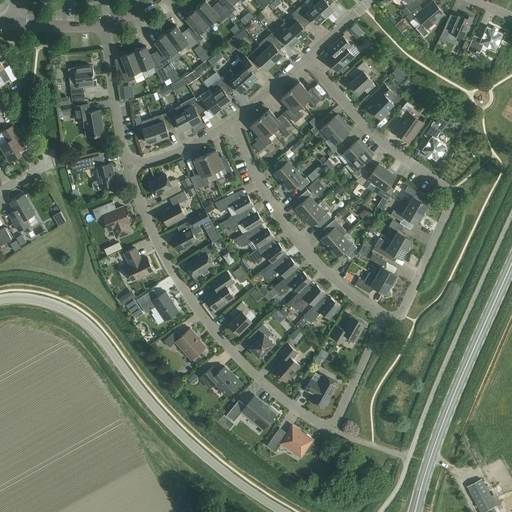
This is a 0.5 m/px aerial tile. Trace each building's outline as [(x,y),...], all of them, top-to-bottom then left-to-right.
[(195,9),(209,24),(215,18),(219,23),(227,16),(217,4),(213,9),(205,0),(195,9)] [(232,4),(235,0),(221,0),(222,0),(217,4),(227,16),(230,19),(235,14),(232,11),(236,8),(232,4)] [(312,0),(311,1),(314,5),(325,17),(333,9),(329,5),(333,1),(332,0),(312,0)] [(411,12),(413,10),(419,4),(415,0),(406,0),(408,2),(405,5),(411,12)] [(411,12),(406,16),(411,20),(416,16),(421,21),(414,26),(423,36),(429,31),(427,28),(444,13),(432,1),(417,14),(413,10),(411,12)] [(317,24),(325,17),(314,5),(309,9),(305,4),(302,8),(300,6),(296,9),(300,14),(308,23),(312,19),(317,24)] [(199,33),(209,24),(195,9),(185,18),(193,26),(188,31),(197,42),(203,38),(199,33)] [(268,21),(277,17),(274,9),(265,13),(268,21)] [(304,27),(308,23),(300,14),(296,9),(291,13),(294,16),(285,23),(289,27),(300,39),(308,32),(304,27)] [(457,17),(450,14),(440,36),(455,42),(458,35),(463,38),(467,30),(468,31),(470,26),(469,26),(473,17),(464,13),(463,16),(458,14),(457,17)] [(274,36),(283,46),(287,42),(291,47),(300,39),(289,27),(285,23),(284,22),(276,29),(279,33),(274,36)] [(188,49),(197,42),(188,31),(183,34),(176,25),(166,33),(177,50),(184,44),(188,49)] [(266,32),(261,25),(256,28),(261,36),(266,32)] [(503,33),(487,26),(481,38),(474,35),(467,49),(475,53),(476,50),(480,52),(483,44),(495,49),(503,33)] [(161,50),(156,54),(162,65),(163,67),(170,62),(170,61),(180,54),(177,50),(166,33),(155,41),(161,50)] [(262,48),(264,50),(275,62),(283,54),(279,50),(283,46),(274,36),(271,33),(258,44),(259,45),(262,48)] [(351,46),(342,36),(327,49),(331,54),(326,59),(337,71),(354,56),(347,49),(351,46)] [(306,40),(293,45),(296,51),(308,45),(306,40)] [(247,56),(258,68),(262,64),(266,69),(275,62),(264,50),(262,48),(259,45),(247,56)] [(155,68),(162,65),(156,54),(150,56),(146,46),(134,51),(141,69),(143,74),(155,69),(155,68)] [(141,69),(134,51),(114,59),(114,70),(120,68),(125,82),(143,75),(143,74),(141,69)] [(246,55),(233,66),(249,84),(258,77),(253,72),(258,68),(247,56),(246,55)] [(268,68),(272,74),(290,61),(287,56),(268,68)] [(0,75),(4,81),(11,77),(0,58),(0,75)] [(353,70),(358,75),(349,83),(350,84),(349,86),(352,89),(354,89),(358,93),(363,88),(368,93),(375,86),(371,81),(372,80),(366,74),(371,70),(363,61),(353,70)] [(72,102),(85,100),(83,86),(97,85),(96,78),(93,79),(92,75),(94,75),(93,65),(68,68),(72,102)] [(233,66),(221,77),(232,91),(237,87),(241,92),(249,84),(233,66)] [(227,95),(232,91),(221,77),(207,86),(209,88),(212,93),(222,107),(231,100),(227,95)] [(290,90),(303,104),(308,99),(313,105),(322,98),(312,87),(307,91),(299,82),(290,90)] [(366,101),(371,105),(369,107),(380,119),(387,112),(385,111),(393,103),(388,98),(393,92),(384,83),(366,101)] [(212,93),(209,88),(195,98),(197,101),(204,111),(209,108),(213,113),(222,107),(212,93)] [(303,104),(290,90),(281,98),(289,107),(285,111),(295,122),(303,115),(297,108),(303,104)] [(184,111),(191,125),(201,120),(198,114),(204,111),(197,101),(192,103),(194,106),(184,111)] [(220,123),(229,118),(226,113),(237,106),(234,101),(214,113),(220,123)] [(396,113),(402,117),(393,130),(409,142),(423,122),(409,112),(413,106),(407,101),(396,113)] [(83,118),(86,136),(88,136),(90,137),(94,137),(95,135),(104,133),(100,110),(90,111),(88,104),(73,106),(75,120),(83,118)] [(260,117),(272,131),(277,126),(286,136),(290,133),(285,128),(290,124),(281,114),(277,118),(269,109),(260,117)] [(181,130),(191,125),(184,111),(174,116),(173,113),(168,116),(173,127),(178,124),(181,130)] [(167,129),(173,127),(168,116),(166,112),(151,118),(158,139),(169,136),(167,129)] [(322,129),(328,136),(342,123),(344,121),(338,114),(335,116),(335,115),(325,124),(321,120),(310,129),(316,135),(322,129)] [(422,149),(436,160),(446,145),(435,138),(440,131),(441,132),(448,122),(439,116),(433,125),(432,124),(424,135),(429,139),(422,149)] [(267,135),(272,131),(260,117),(251,125),(259,134),(254,138),(263,148),(271,140),(267,135)] [(148,143),(158,139),(151,118),(135,123),(140,139),(146,137),(148,143)] [(330,148),(334,153),(343,144),(340,140),(349,131),(351,129),(344,121),(342,123),(328,136),(335,144),(330,148)] [(0,146),(9,161),(21,154),(19,150),(24,147),(12,126),(2,132),(8,141),(0,146)] [(347,149),(343,144),(334,153),(338,157),(343,152),(350,160),(364,148),(366,146),(359,139),(357,141),(357,140),(347,149)] [(364,148),(350,160),(345,165),(357,179),(366,169),(362,164),(371,156),(371,155),(373,154),(366,146),(364,148)] [(205,154),(216,179),(227,174),(226,173),(231,170),(226,158),(221,161),(216,150),(205,154)] [(294,152),(288,155),(291,161),(297,158),(294,152)] [(205,154),(194,159),(199,170),(193,173),(200,187),(210,183),(209,182),(216,179),(205,154)] [(281,182),(296,169),(288,160),(290,159),(286,154),(274,165),(278,169),(274,173),(276,175),(275,176),(281,182)] [(100,159),(99,155),(82,159),(83,162),(70,165),(72,173),(95,167),(98,179),(95,180),(93,183),(93,188),(97,190),(101,190),(103,186),(116,183),(111,163),(104,164),(103,158),(100,159)] [(329,170),(338,161),(335,158),(326,167),(329,170)] [(372,181),(376,184),(387,169),(379,163),(371,173),(366,169),(357,179),(356,180),(366,188),(372,181)] [(296,169),(281,182),(287,189),(288,189),(290,191),(296,185),(300,190),(310,181),(306,177),(304,178),(296,169)] [(396,175),(387,169),(376,184),(381,187),(377,193),(387,200),(394,189),(389,186),(396,175)] [(149,183),(156,195),(167,189),(170,196),(181,190),(175,179),(170,182),(166,175),(149,183)] [(326,185),(332,179),(328,175),(322,181),(326,185)] [(407,205),(424,215),(425,214),(427,207),(428,204),(415,196),(418,191),(407,185),(404,190),(413,195),(407,205)] [(302,217),(317,204),(309,195),(311,194),(307,189),(297,198),(301,202),(295,208),(297,210),(296,211),(302,217)] [(167,225),(185,216),(178,203),(188,198),(184,191),(169,198),(173,206),(161,212),(167,225)] [(244,210),(253,205),(247,194),(237,200),(233,193),(215,202),(220,211),(226,208),(231,217),(238,213),(244,210)] [(35,213),(34,213),(24,194),(10,202),(14,209),(8,213),(18,230),(29,224),(26,218),(35,213)] [(128,223),(130,222),(123,206),(116,209),(113,201),(92,209),(97,220),(104,217),(110,230),(114,228),(118,237),(132,232),(128,223)] [(317,204),(302,217),(309,224),(311,226),(315,222),(319,227),(331,216),(327,212),(325,213),(317,204)] [(424,215),(407,205),(402,214),(393,209),(390,215),(401,221),(404,216),(417,223),(419,220),(424,215)] [(255,227),(263,221),(257,211),(247,216),(244,210),(238,213),(231,217),(218,224),(222,230),(228,226),(230,229),(243,222),(248,230),(248,231),(254,227),(255,227)] [(363,217),(372,226),(379,219),(370,211),(363,217)] [(194,226),(190,219),(180,225),(183,232),(172,238),(179,250),(196,241),(193,234),(201,230),(198,224),(194,226)] [(392,240),(409,250),(409,249),(411,242),(413,239),(399,231),(403,225),(392,219),(389,226),(397,231),(392,240)] [(343,236),(347,232),(339,222),(336,225),(332,220),(323,229),(327,233),(321,239),(323,241),(322,242),(328,249),(343,236)] [(0,245),(11,239),(5,227),(0,229),(0,245)] [(236,238),(242,247),(254,238),(259,247),(260,247),(266,243),(274,237),(267,227),(259,233),(255,227),(254,227),(248,231),(248,230),(236,238)] [(220,238),(216,230),(208,235),(212,242),(220,238)] [(343,236),(328,249),(334,255),(335,255),(337,257),(343,251),(347,256),(357,247),(352,243),(351,244),(343,236)] [(408,250),(409,250),(392,240),(388,246),(386,244),(387,242),(379,237),(373,249),(385,256),(388,251),(402,258),(403,256),(408,250)] [(286,252),(278,242),(270,248),(266,243),(260,247),(259,247),(247,255),(254,263),(266,254),(272,262),(272,263),(278,258),(286,252)] [(202,254),(186,264),(194,277),(201,272),(203,275),(209,272),(207,269),(214,265),(207,254),(210,252),(212,247),(210,243),(200,250),(202,254)] [(153,270),(147,256),(140,260),(138,256),(139,256),(135,247),(124,252),(130,264),(126,266),(132,280),(153,270)] [(224,267),(231,261),(221,248),(214,254),(224,267)] [(372,273),(393,285),(393,284),(395,277),(397,274),(383,266),(386,261),(373,253),(370,259),(376,263),(371,272),(372,273)] [(272,263),(272,262),(260,271),(267,279),(278,270),(285,277),(285,278),(290,273),(298,266),(290,257),(282,264),(278,258),(272,263)] [(216,309),(234,297),(227,287),(234,282),(227,271),(211,282),(216,289),(206,295),(216,309)] [(285,278),(285,277),(274,287),(281,295),(292,285),(298,292),(299,292),(304,287),(312,280),(303,271),(295,278),(290,273),(285,278)] [(369,292),(372,286),(386,293),(387,291),(393,285),(372,273),(371,272),(369,271),(364,281),(359,278),(355,284),(369,292)] [(299,292),(298,292),(288,302),(296,309),(297,308),(301,311),(310,302),(313,305),(318,300),(326,293),(316,284),(309,292),(304,287),(299,292)] [(156,298),(151,290),(137,299),(146,313),(155,306),(164,320),(179,310),(166,291),(156,298)] [(261,303),(265,297),(257,290),(252,295),(261,303)] [(313,305),(303,316),(311,323),(321,312),(329,319),(340,305),(331,297),(324,305),(318,300),(313,305)] [(237,316),(229,324),(228,327),(232,330),(234,329),(238,333),(251,320),(245,314),(250,310),(242,301),(232,311),(237,316)] [(275,317),(282,324),(287,320),(280,312),(275,317)] [(348,337),(355,340),(365,323),(352,315),(344,329),(337,326),(331,337),(342,343),(346,337),(348,337)] [(300,317),(295,323),(299,327),(304,321),(300,317)] [(262,323),(252,334),(257,339),(250,347),(259,357),(273,343),(267,336),(271,332),(262,323)] [(175,341),(191,359),(205,347),(196,336),(196,335),(190,328),(181,336),(175,330),(164,340),(169,347),(175,341)] [(298,352),(288,343),(280,353),(285,358),(274,370),(285,380),(299,365),(292,358),(298,352)] [(325,351),(318,358),(325,365),(332,358),(325,351)] [(234,377),(224,366),(218,372),(213,366),(200,377),(209,387),(215,382),(226,395),(240,383),(239,382),(239,380),(236,377),(234,377)] [(324,407),(337,383),(320,374),(316,381),(311,378),(305,389),(314,394),(311,400),(324,407)] [(242,411),(263,428),(275,413),(262,403),(263,402),(255,395),(246,406),(238,400),(226,415),(234,421),(242,411)] [(275,451),(281,443),(301,456),(313,439),(311,438),(310,436),(307,434),(305,434),(292,425),(285,436),(277,431),(267,445),(275,451)] [(479,508),(493,500),(481,479),(467,486),(479,508)]
